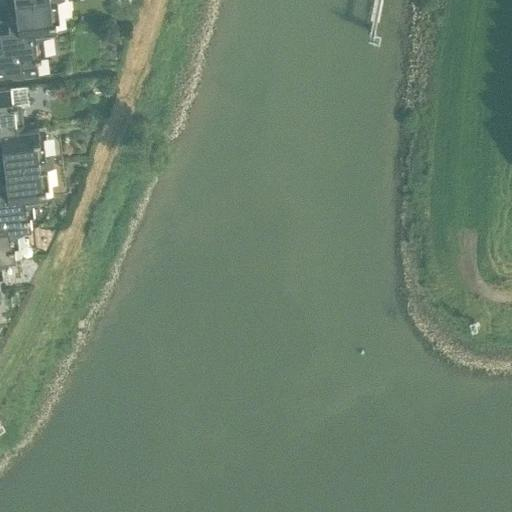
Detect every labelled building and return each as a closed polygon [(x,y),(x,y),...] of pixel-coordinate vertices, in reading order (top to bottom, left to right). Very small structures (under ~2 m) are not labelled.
[(59,0),(18,0),(20,8),(17,8),(18,15),(0,17),(0,30),(4,30),(4,29),(19,28),(20,33),(48,30),(48,31),(58,29),(56,18),(60,17),(58,0),(59,0)] [(49,37),(48,31),(48,30),(20,33),(19,28),(4,29),(4,30),(5,42),(0,42),(0,72),(13,71),(13,77),(39,74),(37,58),(41,57),(41,55),(45,55),(43,38),(49,37)] [(0,137),(3,137),(2,131),(31,128),(31,127),(30,121),(23,121),(22,104),(29,103),(27,85),(0,87),(0,137)] [(39,126),(31,127),(31,128),(2,131),(3,137),(0,137),(0,149),(3,149),(4,156),(7,155),(8,164),(5,165),(53,160),(52,153),(46,154),(45,137),(41,137),(39,126)] [(53,166),(53,160),(5,165),(5,166),(8,166),(9,175),(6,175),(7,182),(0,182),(0,194),(9,193),(9,199),(39,196),(39,197),(47,196),(46,184),(50,184),(48,167),(53,166)] [(39,203),(39,197),(39,196),(9,199),(9,193),(0,194),(0,229),(23,227),(23,228),(32,226),(31,215),(34,215),(33,204),(39,203)] [(24,234),(23,228),(23,227),(0,229),(0,258),(8,258),(16,257),(15,246),(19,246),(18,234),(24,234)] [(8,264),(8,258),(0,258),(0,287),(1,287),(0,276),(4,275),(3,264),(8,264)]
